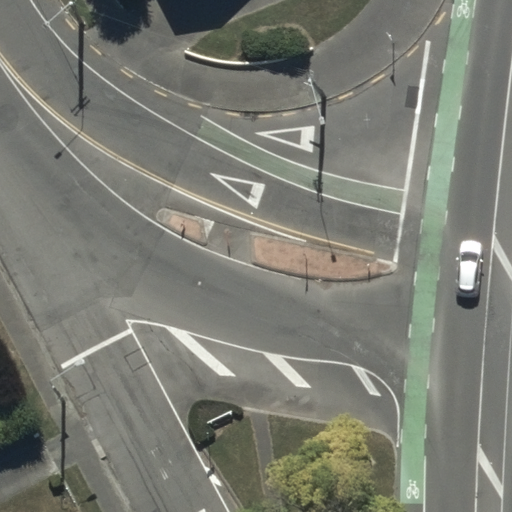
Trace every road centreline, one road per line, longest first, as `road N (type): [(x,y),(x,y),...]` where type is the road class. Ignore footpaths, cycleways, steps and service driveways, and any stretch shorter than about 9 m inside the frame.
road 1 (tertiary): [(0,21),(101,117),(221,176),(508,229)]
road 2 (tertiary): [(499,339),(307,316),(168,273),(48,196),(0,134)]
road 3 (secondary): [(488,511),(499,339)]
